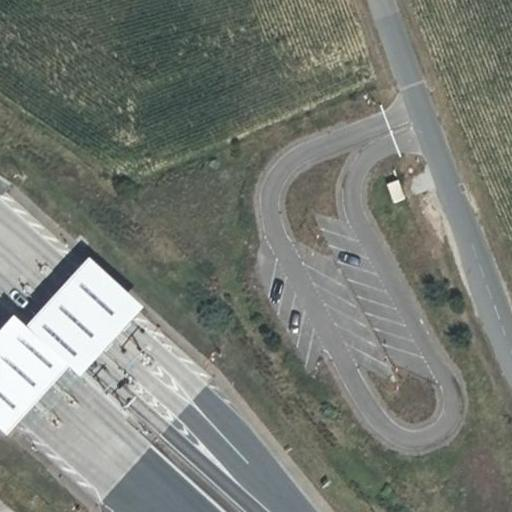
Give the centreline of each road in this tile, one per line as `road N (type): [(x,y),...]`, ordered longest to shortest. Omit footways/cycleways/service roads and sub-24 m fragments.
road 1 (motorway): [(280,511),(182,410),(0,250)]
road 2 (unclassified): [(379,0),(511,344)]
road 3 (motorway): [(0,356),(183,511)]
